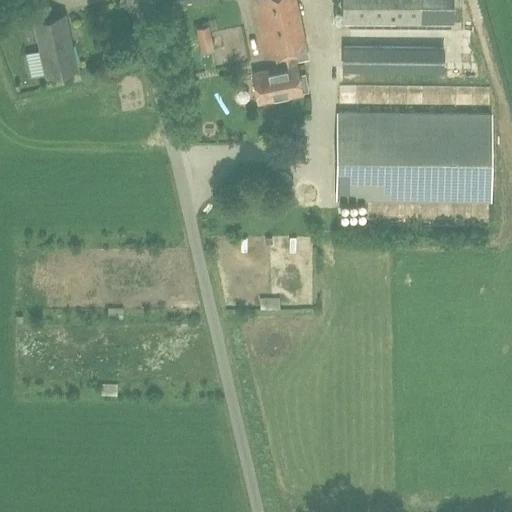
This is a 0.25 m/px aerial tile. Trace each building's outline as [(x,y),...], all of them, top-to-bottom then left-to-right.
[(51,9),(48,0),(29,0),(21,2),(0,6),(0,20),(24,15),(51,9)] [(295,0),(251,0),(264,58),(275,56),(278,67),(251,73),(257,102),(303,94),(296,61),(308,59),(295,0)] [(453,23),(453,0),(342,0),(343,22),(423,23),(453,23)] [(34,22),(47,76),(77,69),(64,15),(34,22)] [(26,47),(29,75),(38,74),(34,46),(26,47)] [(444,47),(342,46),(342,71),(444,72),(444,47)] [(490,200),(490,114),(339,113),(338,199),(490,200)]
